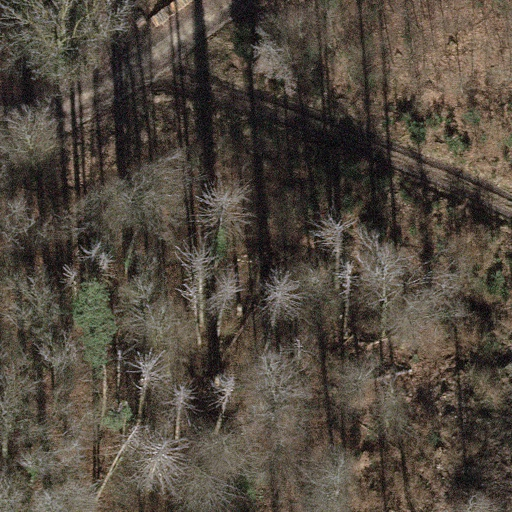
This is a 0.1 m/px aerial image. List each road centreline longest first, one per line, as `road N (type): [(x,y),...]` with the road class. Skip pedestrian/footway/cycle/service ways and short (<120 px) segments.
road 1 (track): [(160,59),(511,208)]
road 2 (track): [(232,0),(160,59),(0,107)]
